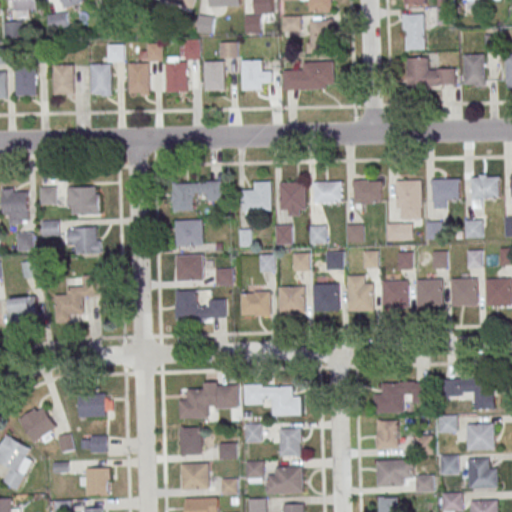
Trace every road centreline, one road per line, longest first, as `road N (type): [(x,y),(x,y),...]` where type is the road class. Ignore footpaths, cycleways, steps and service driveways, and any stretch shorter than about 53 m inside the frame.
road 1 (residential): [(511,343),(78,357),(39,364),(0,386)]
road 2 (residential): [(511,129),(0,142)]
road 3 (residential): [(146,511),(134,139)]
road 4 (residential): [(340,511),(335,349)]
road 5 (residential): [(374,133),(369,0)]
